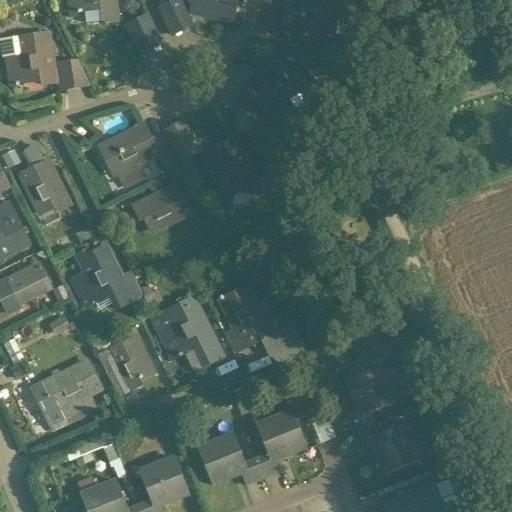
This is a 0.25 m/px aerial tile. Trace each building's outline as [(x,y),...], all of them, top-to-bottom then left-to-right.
[(70,0),(72,12),(87,11),(87,6),(100,5),(101,14),(116,13),(114,0),(70,0)] [(179,0),(176,0),(158,9),(172,34),(192,24),(179,0)] [(236,0),(195,0),(193,13),(222,19),(225,5),(235,7),(236,0)] [(322,0),(293,0),(293,1),(298,1),(297,15),(287,14),(285,29),(329,33),(331,19),(336,19),(337,5),(322,3),(322,0)] [(87,6),(87,11),(88,23),(102,22),(101,14),(100,5),(87,6)] [(116,13),(101,14),(102,22),(105,24),(117,23),(116,13)] [(149,14),(127,25),(140,50),(161,39),(149,14)] [(33,37),(18,39),(20,54),(6,56),(10,85),(25,83),(25,78),(39,76),(40,86),(55,83),(52,65),(49,44),(35,46),(33,37)] [(20,54),(18,39),(4,41),(6,56),(20,54)] [(291,74),(279,53),(266,60),(271,69),(258,76),(277,110),(290,103),(286,94),(298,88),(300,92),(313,84),(303,67),(291,74)] [(76,62),(60,64),(62,82),(64,90),(88,86),(76,62)] [(62,82),(60,64),(52,65),(55,83),(62,82)] [(239,94),(253,106),(262,96),(248,84),(239,94)] [(184,121),(164,131),(175,152),(195,142),(184,121)] [(238,127),(225,134),(223,130),(209,137),(216,150),(203,156),(225,200),(251,187),(255,196),(268,189),(238,127)] [(142,144),(136,131),(101,149),(107,163),(116,158),(122,171),(118,173),(125,187),(143,178),(136,165),(158,154),(151,140),(142,144)] [(195,142),(175,152),(181,163),(201,153),(195,142)] [(23,153),(35,169),(46,163),(34,145),(23,153)] [(10,168),(20,163),(14,149),(4,154),(10,168)] [(46,163),(35,169),(39,177),(52,171),(48,162),(46,163)] [(0,167),(0,192),(10,188),(0,167)] [(52,171),(39,177),(35,169),(21,176),(39,211),(52,204),(56,213),(70,206),(52,171)] [(170,191),(134,208),(141,222),(150,218),(156,231),(192,213),(185,200),(176,204),(170,191)] [(9,205),(0,209),(0,258),(28,245),(9,205)] [(122,278),(111,257),(98,263),(93,255),(80,261),(91,283),(78,289),(87,307),(100,300),(98,296),(110,290),(119,308),(133,302),(122,278)] [(39,266),(8,282),(20,304),(46,291),(42,283),(46,280),(39,266)] [(132,273),(122,278),(133,302),(144,297),(132,273)] [(193,300),(154,320),(173,359),(187,353),(185,348),(197,342),(208,365),(222,358),(193,300)] [(253,301),(227,314),(244,349),(258,342),(254,334),(267,327),(253,301)] [(324,331),(317,316),(305,321),(312,336),(324,331)] [(64,321),(48,329),(53,340),(70,332),(64,321)] [(136,339),(99,358),(118,397),(129,392),(127,388),(153,375),(136,339)] [(268,357),(249,364),(253,375),(272,368),(268,357)] [(383,367),(347,382),(358,411),(361,418),(368,415),(397,403),(383,367)] [(79,368),(44,385),(51,399),(59,394),(65,407),(61,409),(68,422),(94,409),(88,396),(101,390),(94,376),(86,381),(79,368)] [(59,394),(51,399),(63,425),(68,422),(61,409),(65,407),(59,394)] [(358,411),(347,415),(354,433),(372,426),(368,415),(361,418),(358,411)] [(292,413),(256,427),(268,456),(271,463),(278,461),(307,449),(292,413)] [(372,426),(354,433),(361,452),(373,447),(370,440),(377,437),(372,426)] [(377,437),(370,440),(373,447),(384,476),(420,462),(406,426),(377,437)] [(234,436),(198,450),(212,486),(241,475),(248,472),(245,465),(234,436)] [(271,463),(268,456),(257,461),(264,479),(282,472),(278,461),(271,463)] [(175,459),(139,473),(150,502),(153,509),(160,507),(190,495),(175,459)] [(257,461),(245,465),(248,472),(241,475),(246,486),(264,479),(257,461)] [(387,511),(459,511),(463,510),(450,477),(384,504),(387,511)] [(117,482),(80,496),(86,511),(128,511),(117,482)] [(153,509),(150,502),(139,507),(141,511),(162,511),(160,507),(153,509)]
